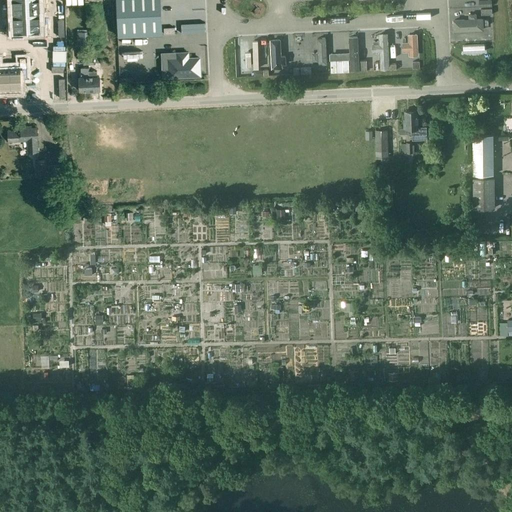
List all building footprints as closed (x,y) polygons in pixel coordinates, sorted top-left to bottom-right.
[(161,34),(159,0),(116,0),(118,36),(161,34)] [(41,15),(41,6),(26,7),(26,15),(41,15)] [(11,7),(11,16),(26,15),(26,7),(11,7)] [(11,16),(12,24),(27,24),(26,15),(11,16)] [(41,15),(26,15),(27,24),(41,23),(41,15)] [(451,34),(480,33),(479,20),(450,22),(451,34)] [(41,23),(27,24),(27,32),(42,32),(41,23)] [(27,24),(12,24),(12,33),(27,32),(27,24)] [(89,58),(93,58),(93,53),(88,53),(88,44),(87,44),(87,34),(79,34),(79,44),(77,44),(78,59),(84,59),(84,58),(89,58)] [(399,43),(400,53),(405,53),(405,57),(416,56),(414,34),(404,35),(404,43),(399,43)] [(358,35),(349,35),(350,69),(359,68),(358,35)] [(369,44),(370,71),(386,70),(384,35),(375,35),(376,44),(369,44)] [(310,53),(310,64),(325,63),(325,40),(316,40),(316,53),(310,53)] [(269,70),(279,70),(278,42),(268,42),(269,70)] [(236,44),(239,76),(249,75),(247,43),(236,44)] [(199,58),(189,58),(168,59),(169,77),(200,76),(199,58)] [(20,68),(10,68),(11,91),(22,91),(21,79),(27,78),(27,59),(20,60),(20,68)] [(330,60),(330,72),(350,71),(349,59),(330,60)] [(0,91),(11,91),(10,68),(0,68),(0,91)] [(89,71),(81,71),(82,77),(79,77),(80,91),(81,91),(82,92),(85,92),(85,91),(90,90),(89,71)] [(89,71),(90,90),(94,90),(95,91),(98,91),(98,90),(100,90),(99,76),(97,76),(97,71),(89,71)] [(404,120),(404,129),(400,129),(400,133),(412,133),(412,135),(419,135),(418,111),(405,111),(405,120),(404,120)] [(21,130),(9,131),(9,141),(28,140),(29,151),(39,151),(37,127),(21,128),(21,130)] [(388,130),(375,130),(376,159),(388,158),(388,130)] [(493,135),(473,135),(473,175),(493,175),(493,135)] [(45,160),(36,161),(36,177),(46,176),(45,160)] [(494,178),(473,178),(474,208),(494,208),(494,178)] [(285,210),(277,210),(277,218),(286,218),(285,210)] [(261,264),(252,264),(252,273),(261,273),(261,264)] [(508,330),(511,330),(511,319),(508,320),(508,322),(499,323),(500,335),(507,335),(507,329),(508,329),(508,330)] [(468,405),(452,405),(452,419),(497,418),(496,404),(480,405),(480,402),(468,402),(468,405)] [(293,406),(265,407),(265,424),(293,423),(293,406)] [(171,416),(189,417),(189,410),(171,409),(171,416)]
